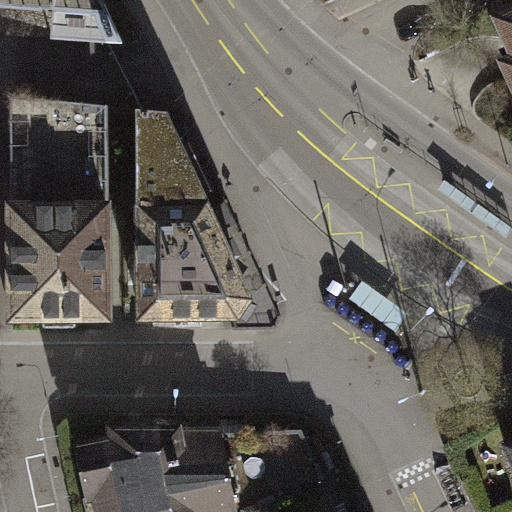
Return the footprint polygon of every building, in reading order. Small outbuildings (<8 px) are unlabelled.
[(0,0),(0,6),(86,12),(98,42),(115,43),(95,0),(0,0)] [(511,15),(501,21),(511,44),(511,59),(503,63),(511,82),(511,15)] [(10,211),(105,209),(104,106),(10,102),(10,211)] [(246,300),(163,116),(141,116),(142,317),(239,315),(246,300)] [(105,209),(10,211),(12,318),(107,316),(105,209)] [(112,440),(78,446),(88,495),(95,495),(98,511),(235,511),(217,430),(113,428),(112,440)] [(339,511),(303,430),(217,430),(235,511),(339,511)] [(511,440),(503,445),(511,462),(511,440)]
